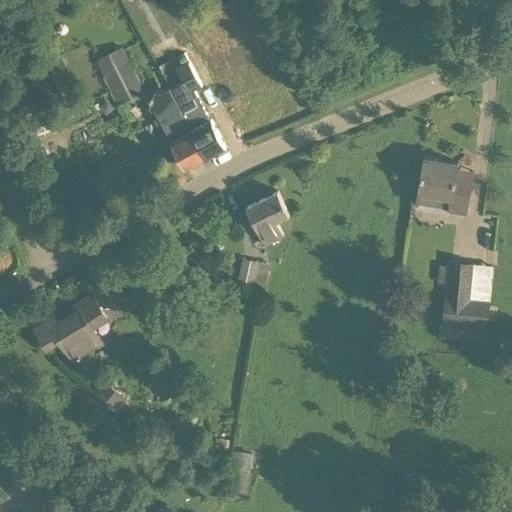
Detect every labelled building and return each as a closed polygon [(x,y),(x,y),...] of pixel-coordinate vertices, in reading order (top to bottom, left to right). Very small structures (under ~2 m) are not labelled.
[(96,62),(117,106),(143,94),(121,50),(96,62)] [(168,87),(169,88),(180,109),(206,158),(226,148),(213,123),(212,123),(199,99),(194,90),(200,86),(188,66),(175,71),(181,81),(168,87)] [(180,109),(169,88),(160,92),(154,90),(152,96),(149,97),(147,99),(147,100),(148,101),(149,103),(148,109),(154,112),(169,142),(171,141),(185,169),(206,158),(180,109)] [(132,111),(138,119),(142,116),(136,108),(132,111)] [(449,209),(466,212),(472,177),(456,174),(458,162),(457,162),(456,163),(426,158),(427,157),(425,156),(418,196),(450,201),(449,209)] [(288,214),(277,192),(247,207),(258,229),(260,228),(267,242),(280,235),(273,222),(288,214)] [(183,260),(195,253),(190,244),(178,251),(183,260)] [(269,265),(241,259),(234,290),(262,295),(269,265)] [(441,339),(484,344),(491,267),(448,263),(441,339)] [(188,275),(173,271),(171,282),(186,285),(188,275)] [(54,316),(34,328),(46,347),(60,338),(74,361),(102,343),(92,326),(106,318),(92,295),(65,312),(67,316),(58,322),(54,316)] [(177,393),(184,383),(167,372),(161,382),(177,393)] [(125,399),(100,380),(90,393),(115,412),(125,399)] [(234,450),(227,497),(246,500),(253,453),(234,450)] [(66,511),(50,498),(47,501),(37,511),(66,511)]
